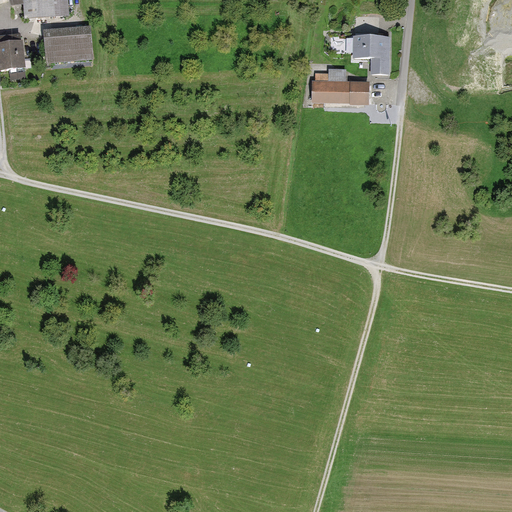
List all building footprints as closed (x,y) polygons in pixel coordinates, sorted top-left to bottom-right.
[(0,0),(3,9),(20,6),(22,21),(67,17),(65,0),(0,0)] [(92,59),(88,30),(39,36),(43,65),(92,59)] [(0,68),(23,66),(21,39),(0,40),(0,68)] [(389,39),(349,39),(349,61),(369,61),(369,77),(389,78),(389,39)] [(309,104),(366,105),(367,84),(343,84),(344,71),(326,71),(326,83),(309,83),(309,104)] [(410,126),(443,127),(443,107),(410,107),(410,126)]
